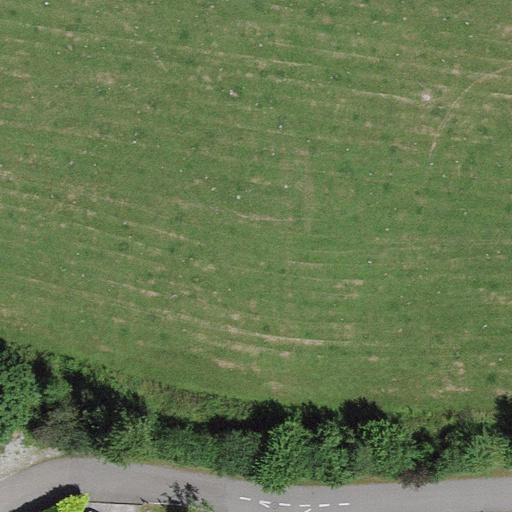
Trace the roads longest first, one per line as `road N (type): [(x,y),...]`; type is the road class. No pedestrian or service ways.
road 1 (residential): [(291,504),(73,473),(33,485),(0,511)]
road 2 (residential): [(511,495),(291,504)]
